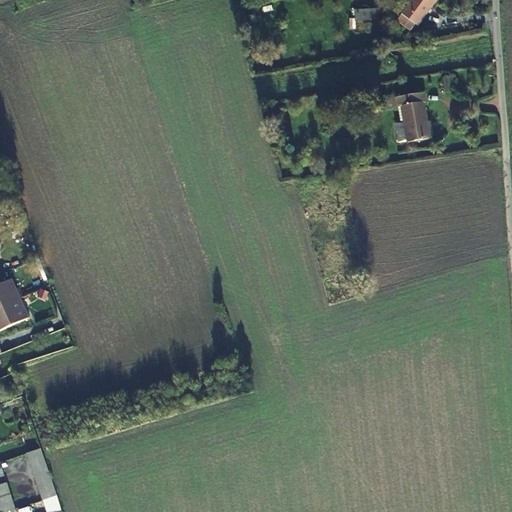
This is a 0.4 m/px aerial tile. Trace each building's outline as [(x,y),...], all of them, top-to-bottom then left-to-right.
[(436,1),(434,0),(412,0),(400,17),(410,24),(412,22),(417,26),(436,1)] [(380,8),(352,9),(352,30),(381,29),(380,8)] [(423,95),(395,100),(397,110),(402,109),(408,145),(432,141),(429,125),(427,125),(423,105),(425,105),(423,95)] [(0,306),(16,299),(7,279),(0,282),(0,306)] [(0,306),(0,307),(9,326),(26,318),(16,299),(0,306)] [(0,330),(9,326),(0,307),(0,330)] [(39,449),(25,454),(25,455),(27,461),(29,460),(43,455),(41,448),(39,449)] [(29,460),(27,461),(29,467),(31,467),(44,462),(45,462),(43,455),(29,460)] [(31,467),(29,467),(32,474),(33,473),(46,469),(47,469),(45,462),(44,462),(31,467)] [(33,473),(32,474),(34,480),(35,480),(48,476),(49,475),(47,469),(46,469),(33,473)] [(34,480),(36,487),(37,486),(50,482),(52,482),(49,475),(48,476),(35,480),(34,480)] [(37,486),(36,487),(39,494),(40,493),(52,489),(54,489),(52,482),(50,482),(37,486)] [(0,491),(0,499),(8,497),(9,497),(7,489),(5,490),(0,491)] [(40,493),(39,494),(40,499),(41,501),(55,496),(56,496),(54,489),(52,489),(40,493)] [(8,497),(0,499),(0,506),(10,503),(11,503),(9,497),(8,497)] [(0,506),(0,511),(3,511),(13,509),(13,508),(11,503),(10,503),(0,506)]
